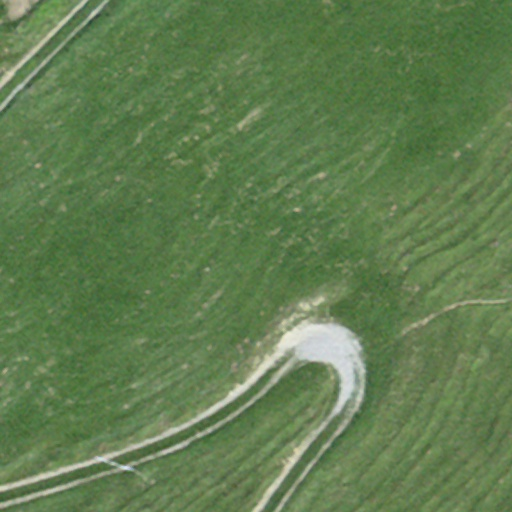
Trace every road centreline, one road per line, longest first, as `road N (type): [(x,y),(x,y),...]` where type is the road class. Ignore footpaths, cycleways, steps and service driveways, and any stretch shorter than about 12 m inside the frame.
road 1 (track): [(0,502),(172,442),(254,391),(295,349),(337,349)]
road 2 (track): [(337,349),(350,389),(346,410),(268,511)]
road 3 (track): [(93,0),(0,104)]
